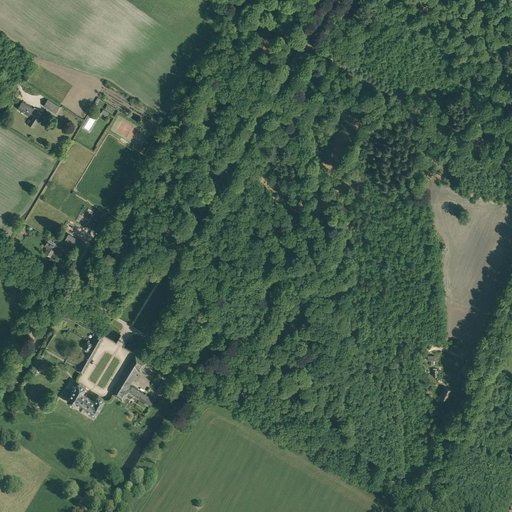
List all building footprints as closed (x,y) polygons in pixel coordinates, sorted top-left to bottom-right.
[(48,99),(43,105),(55,113),(60,107),(48,99)] [(28,124),(33,127),(42,114),(22,101),(17,108),(29,115),(30,113),(33,116),(28,124)] [(63,243),(79,252),(84,243),(68,233),(63,243)] [(44,253),(51,256),(56,247),(52,245),(54,242),(49,239),(45,246),(47,247),(44,253)] [(72,258),(77,261),(81,255),(76,252),(72,258)] [(74,368),(83,373),(104,336),(98,333),(92,343),(87,341),(83,348),(85,349),(74,368)] [(135,355),(124,374),(132,379),(133,379),(137,381),(140,376),(136,374),(138,370),(141,371),(146,362),(135,355)] [(128,392),(150,405),(153,400),(131,386),(129,385),(132,379),(124,374),(112,393),(123,400),(128,392)] [(156,395),(160,398),(162,395),(160,395),(168,383),(163,380),(155,392),(157,394),(156,395)] [(85,407),(96,414),(105,399),(98,395),(95,401),(82,393),(86,387),(78,382),(76,385),(76,384),(73,385),(72,386),(73,388),(74,388),(72,392),(67,401),(74,405),(76,402),(80,404),(79,406),(84,409),(85,407)] [(440,396),(447,399),(451,390),(444,386),(440,396)]
